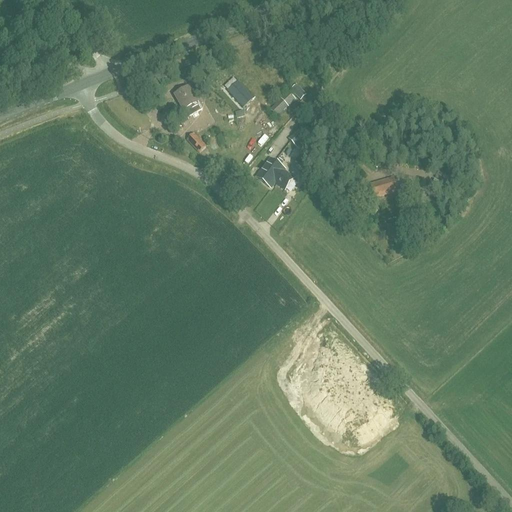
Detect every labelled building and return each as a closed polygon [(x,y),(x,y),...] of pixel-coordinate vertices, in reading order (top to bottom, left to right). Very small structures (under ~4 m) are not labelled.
[(199,89),(205,86),(202,80),(196,84),(199,89)] [(238,84),(228,93),(243,109),(252,100),(238,84)] [(297,85),(291,91),(301,101),(307,95),(297,85)] [(184,111),(184,112),(198,104),(189,88),(175,96),(181,107),(174,111),(176,115),(184,111)] [(280,99),(281,100),(270,110),(277,118),(288,107),(290,108),(297,101),(288,92),(280,99)] [(245,119),(243,112),(235,114),(237,121),(245,119)] [(299,115),(291,122),(294,126),(302,119),(299,115)] [(307,137),(300,130),(297,132),(289,140),(296,147),(307,137)] [(207,147),(195,134),(187,141),(199,155),(207,147)] [(271,160),(257,178),(271,189),(275,183),(285,191),(294,179),(284,172),(285,171),(271,160)] [(449,178),(438,172),(435,178),(447,184),(449,178)] [(374,199),(400,192),(397,179),(371,186),(374,199)] [(422,194),(443,204),(444,203),(447,196),(451,188),(435,181),(433,185),(428,183),(422,194)]
